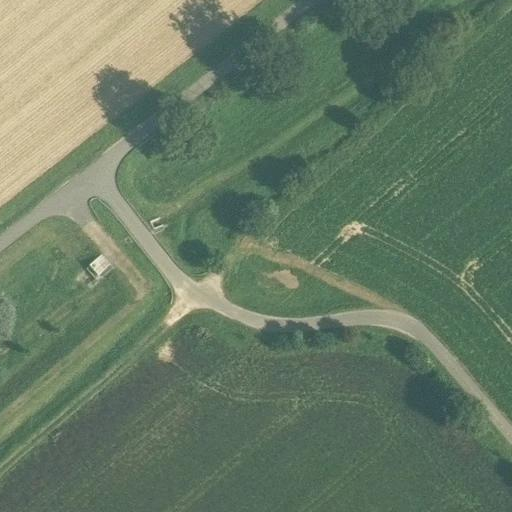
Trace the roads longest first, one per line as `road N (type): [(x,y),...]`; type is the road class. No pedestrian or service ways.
road 1 (track): [(511,440),(420,331),(384,315),(261,323),(194,293),(92,173)]
road 2 (track): [(0,245),(314,0)]
road 3 (track): [(194,293),(0,494)]
